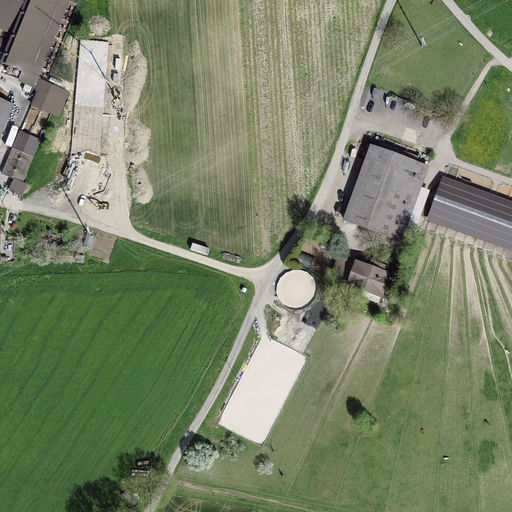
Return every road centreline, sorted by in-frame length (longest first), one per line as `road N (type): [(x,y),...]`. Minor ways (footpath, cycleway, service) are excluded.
road 1 (unclassified): [(388,0),(327,160),(145,511)]
road 2 (track): [(0,497),(160,481),(328,511)]
